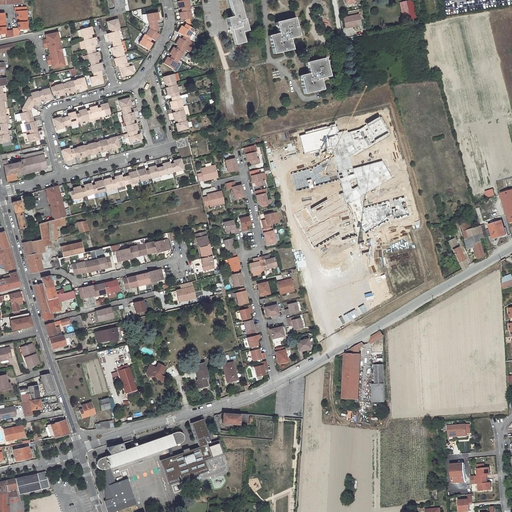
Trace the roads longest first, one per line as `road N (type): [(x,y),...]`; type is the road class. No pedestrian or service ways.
road 1 (unclassified): [(276,384),(511,247)]
road 2 (unclassified): [(80,450),(276,384)]
road 3 (residential): [(24,278),(53,271),(78,283),(181,258)]
road 4 (residential): [(61,176),(47,111),(115,90)]
road 5 (residential): [(276,384),(243,256)]
road 6 (unknown): [(161,291),(40,330)]
road 7 (residential): [(61,176),(177,144)]
